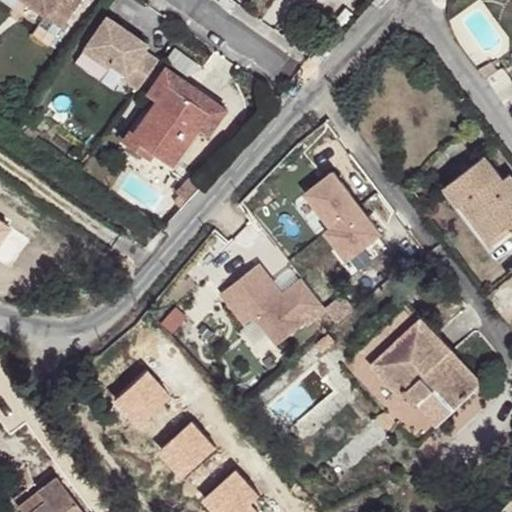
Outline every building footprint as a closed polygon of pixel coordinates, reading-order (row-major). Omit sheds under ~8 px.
[(24,0),(46,15),(51,7),(68,18),(80,0),(24,0)] [(46,15),(32,34),(49,45),(68,18),(51,7),(46,15)] [(122,78),(137,89),(158,60),(143,50),(147,44),(107,15),(82,49),(108,68),(112,63),(125,72),(122,78)] [(493,61),(479,69),(485,78),(498,71),(493,61)] [(147,92),(157,99),(168,83),(209,112),(198,127),(207,134),(225,109),(166,66),(147,92)] [(157,99),(130,136),(153,152),(171,165),(198,127),(209,112),(168,83),(157,99)] [(148,158),(153,152),(130,136),(125,132),(121,138),(148,158)] [(511,189),(486,155),(445,186),(460,207),(464,203),(491,238),(505,227),(511,235),(511,234),(511,189)] [(192,174),(175,192),(185,201),(202,183),(192,174)] [(445,186),(441,189),(489,252),(511,235),(505,227),(491,238),(464,203),(460,207),(445,186)] [(82,282),(64,288),(69,301),(86,295),(82,282)] [(421,317),(371,364),(403,397),(407,393),(416,385),(426,396),(417,404),(437,425),(482,382),(421,317)] [(328,335),(317,344),(323,351),(334,341),(328,335)] [(416,385),(407,393),(417,404),(426,396),(416,385)] [(45,499),(28,511),(83,511),(56,476),(38,490),(45,499)] [(18,505),(23,511),(28,511),(45,499),(38,490),(18,505)]
